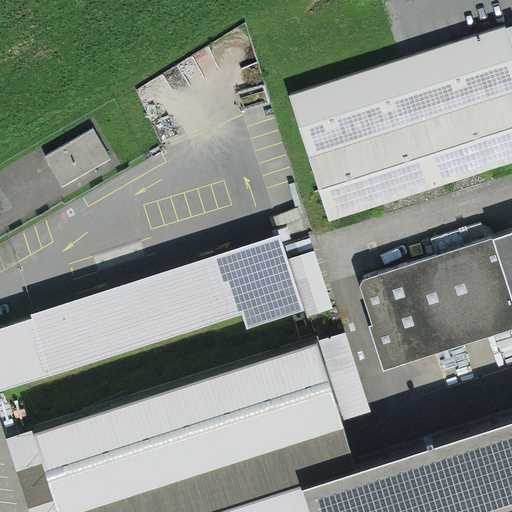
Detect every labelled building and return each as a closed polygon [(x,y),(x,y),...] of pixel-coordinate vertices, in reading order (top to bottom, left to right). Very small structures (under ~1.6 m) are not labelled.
[(511,18),(287,92),(327,214),(511,154),(511,18)] [(92,129),(44,156),(60,183),(108,156),(92,129)] [(511,223),(492,230),(511,292),(511,223)] [(32,309),(0,319),(0,384),(242,307),(247,322),(305,303),(280,226),(31,305),(32,309)] [(511,292),(492,230),(356,274),(384,361),(511,319),(511,292)] [(316,331),(2,434),(27,511),(41,511),(343,413),(316,331)] [(314,511),(302,476),(193,511),(314,511)]
